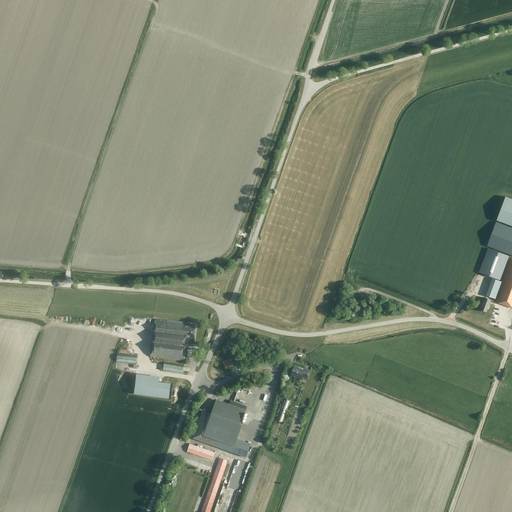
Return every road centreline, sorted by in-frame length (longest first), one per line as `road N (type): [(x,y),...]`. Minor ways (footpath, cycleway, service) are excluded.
road 1 (unclassified): [(228,312),(333,0)]
road 2 (unclassified): [(511,348),(446,321),(307,335),(228,312)]
road 3 (unclassified): [(228,312),(154,291),(0,280)]
road 4 (unclassified): [(148,511),(228,312)]
